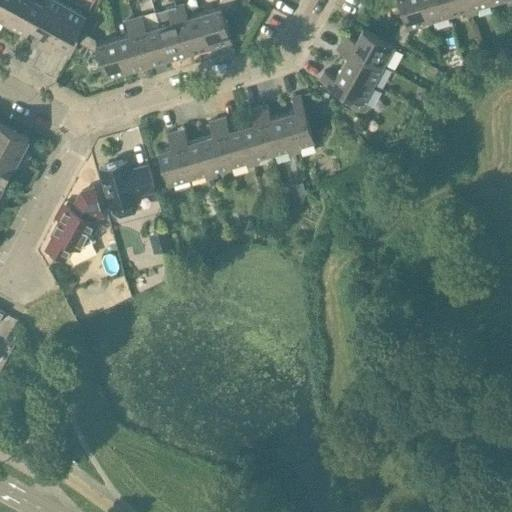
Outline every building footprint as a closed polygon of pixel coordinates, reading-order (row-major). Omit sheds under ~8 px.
[(0,0),(0,18),(7,23),(19,0),(0,0)] [(27,33),(31,26),(30,26),(43,1),(40,0),(19,0),(7,23),(27,33)] [(58,0),(43,0),(43,1),(30,26),(31,26),(41,32),(35,43),(43,48),(66,4),(58,0)] [(221,5),(200,11),(211,46),(232,39),(223,10),(228,9),(232,0),(220,0),(220,1),(221,5)] [(401,22),(393,37),(403,42),(409,31),(408,26),(429,20),(423,0),(399,0),(406,21),(401,22)] [(423,0),(429,20),(450,14),(445,0),(423,0)] [(445,0),(450,14),(465,10),(466,14),(472,13),(467,0),(445,0)] [(467,0),(472,13),(477,11),(476,6),(491,2),(490,0),(467,0)] [(185,2),(176,5),(190,52),(211,46),(200,11),(188,15),(185,2)] [(66,4),(43,48),(51,52),(57,40),(69,47),(86,15),(66,4)] [(167,7),(155,11),(159,23),(169,58),(190,52),(176,5),(167,7)] [(143,14),(134,17),(148,64),(169,58),(159,23),(147,27),(143,14)] [(148,64),(134,17),(126,19),(130,32),(117,35),(128,70),(148,64)] [(384,64),(395,44),(363,27),(357,38),(345,32),(341,40),(384,64)] [(84,31),(79,40),(93,48),(98,47),(106,76),(128,70),(117,35),(96,41),(95,37),(84,31)] [(348,54),(342,65),(373,83),(384,64),(341,40),(337,48),(348,54)] [(373,83),(342,65),(336,76),(324,70),(320,78),(363,102),(373,83)] [(320,93),(329,97),(333,89),(324,85),(320,93)] [(296,108),(284,112),(295,151),(301,149),(299,145),(315,140),(313,133),(328,129),(323,110),(307,115),(301,93),(292,96),(296,108)] [(268,103),(259,106),(273,153),(288,148),(289,153),(295,151),(284,112),(271,116),(268,103)] [(254,121),(242,124),(253,163),(259,162),(258,157),(273,153),(259,106),(251,108),(254,121)] [(226,115),(218,118),(232,165),(247,160),(248,165),(253,163),(242,124),(230,128),(226,115)] [(213,133),(201,136),(212,175),(218,174),(217,169),(232,165),(218,118),(209,120),(213,133)] [(0,203),(2,205),(6,198),(10,191),(1,187),(8,174),(14,162),(23,167),(27,160),(31,153),(22,149),(29,136),(0,120),(0,203)] [(185,127),(176,130),(190,177),(205,173),(206,177),(212,175),(201,136),(189,140),(185,127)] [(190,177),(176,130),(168,132),(171,145),(159,149),(169,183),(190,177)] [(136,193),(156,188),(149,163),(132,168),(129,159),(100,167),(111,205),(112,211),(120,216),(135,212),(139,204),(136,193)] [(99,217),(95,215),(103,213),(94,185),(82,190),(73,206),(68,203),(52,231),(47,246),(65,257),(68,252),(79,246),(80,246),(96,238),(91,232),(99,217)]
